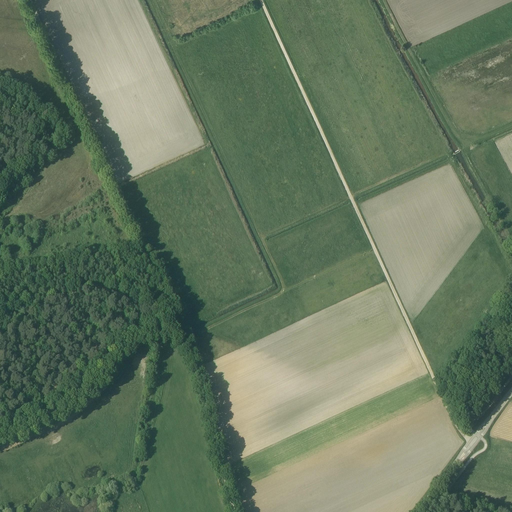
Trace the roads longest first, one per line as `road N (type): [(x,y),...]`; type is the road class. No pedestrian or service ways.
road 1 (unclassified): [(237,511),(199,371),(30,0)]
road 2 (track): [(261,0),(447,410),(471,443)]
road 3 (track): [(151,0),(283,288),(185,339)]
road 4 (track): [(171,305),(137,308),(114,289),(96,287),(0,310)]
road 5 (tertiary): [(416,511),(511,389)]
